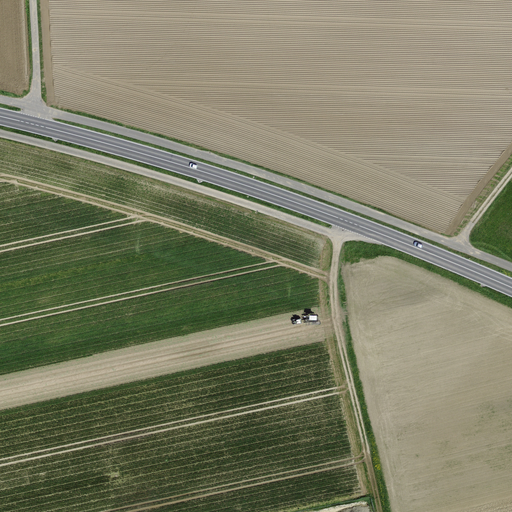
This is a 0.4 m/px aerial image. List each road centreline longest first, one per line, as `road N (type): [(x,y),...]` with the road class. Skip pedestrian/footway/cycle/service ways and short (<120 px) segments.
road 1 (primary): [(0,116),(242,185),(511,289)]
road 2 (track): [(511,267),(208,156),(0,100)]
road 3 (track): [(0,133),(175,181),(340,239)]
road 4 (track): [(379,511),(333,281),(340,239)]
